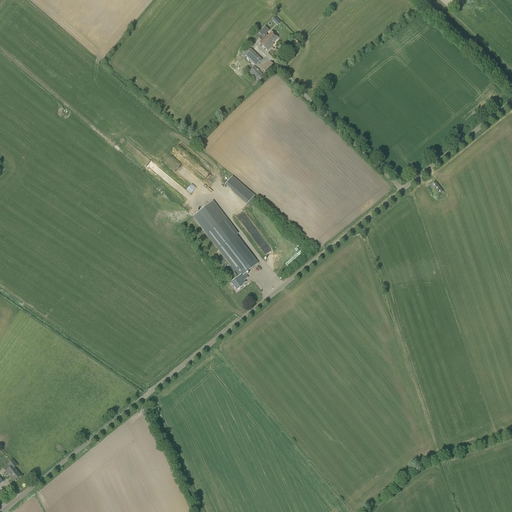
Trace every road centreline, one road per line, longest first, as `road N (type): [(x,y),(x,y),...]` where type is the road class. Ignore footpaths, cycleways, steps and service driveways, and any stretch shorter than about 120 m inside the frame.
road 1 (unclassified): [(3,511),(399,194)]
road 2 (unclassified): [(399,194),(274,68)]
road 3 (unclassified): [(399,194),(511,104)]
